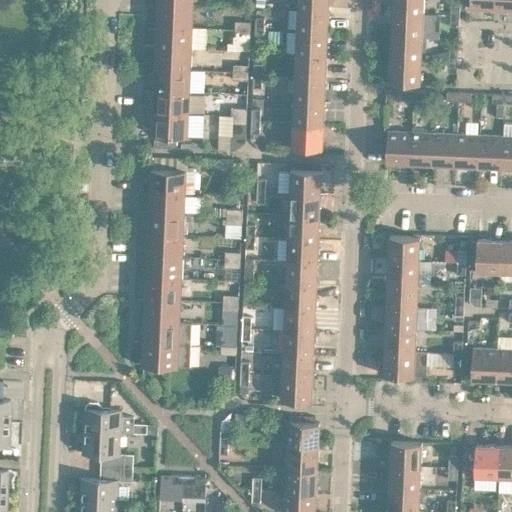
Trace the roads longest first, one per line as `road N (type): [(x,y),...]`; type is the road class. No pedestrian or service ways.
road 1 (residential): [(49,337),(95,284),(107,0)]
road 2 (residential): [(347,407),(353,203)]
road 3 (residential): [(353,203),(359,0)]
road 4 (residential): [(49,337),(33,376),(27,511)]
road 5 (residential): [(54,511),(62,372),(49,337)]
road 6 (residential): [(511,415),(347,407)]
road 7 (residential): [(511,209),(353,203)]
